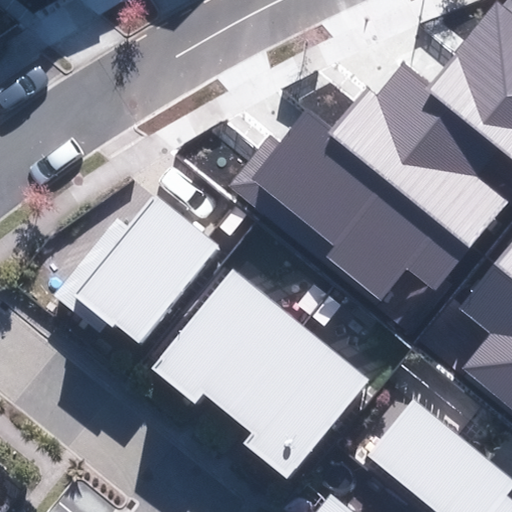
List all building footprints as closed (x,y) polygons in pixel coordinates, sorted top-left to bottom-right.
[(228,186),(378,303),(407,267),(439,292),(511,200),(511,0),(510,0),(504,8),(495,1),(431,82),(402,59),(375,94),(364,86),(328,131),(305,112),(281,142),(269,133),(228,186)] [(115,324),(140,344),(220,246),(154,193),(127,226),(117,218),(54,295),(100,333),(108,323),(112,327),(115,324)] [(462,372),(511,411),(511,239),(459,306),(493,334),(462,372)] [(244,444),(288,480),(370,380),(233,269),(151,369),(194,404),(203,394),(252,434),(244,444)] [(367,457),(435,511),(511,511),(511,499),(508,496),(511,490),(511,478),(414,399),(367,457)] [(352,511),(331,494),(316,511),(352,511)]
